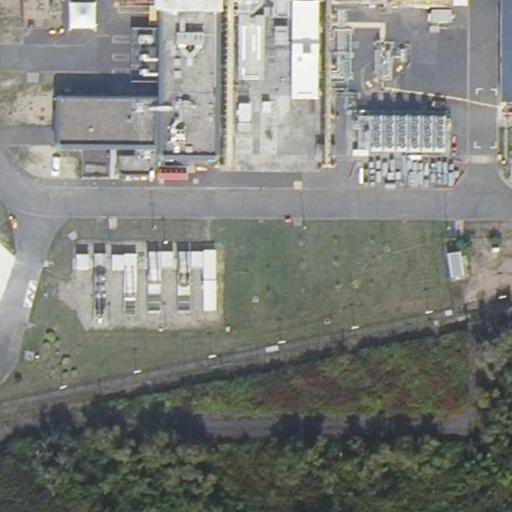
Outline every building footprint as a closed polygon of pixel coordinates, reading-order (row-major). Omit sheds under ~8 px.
[(160,97),(58,96),(57,142),(158,145),(159,154),(228,157),(232,11),(246,11),(255,2),(255,0),(318,0),(319,2),(441,4),(441,0),(156,0),(156,11),(161,11),(160,97)] [(283,0),(273,0),(273,12),(283,12),(283,0)] [(511,0),(499,0),(498,104),(511,103),(511,0)] [(315,2),(289,2),(287,97),(313,98),(315,2)] [(440,8),(421,7),(421,21),(440,22),(440,8)] [(261,16),(236,15),(235,78),(260,79),(261,16)] [(284,27),(273,26),(272,43),(284,43),(284,27)] [(247,101),(234,101),(234,152),(248,152),(248,162),(257,162),(257,153),(273,153),(273,101),(259,101),(258,132),(247,131),(247,101)] [(445,150),(445,112),(352,114),(352,151),(445,150)] [(215,250),(75,252),(75,270),(91,270),(92,308),(167,307),(168,310),(216,310),(215,250)]
